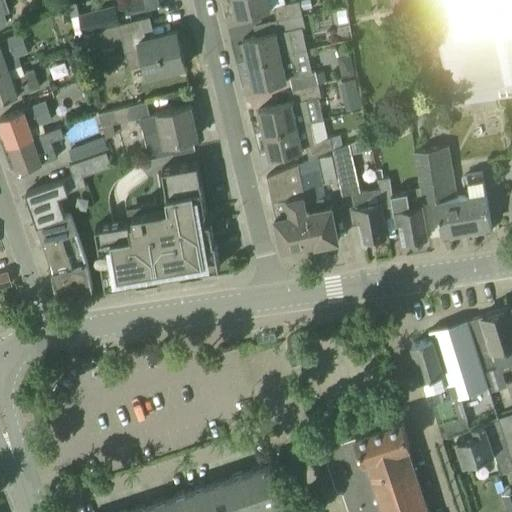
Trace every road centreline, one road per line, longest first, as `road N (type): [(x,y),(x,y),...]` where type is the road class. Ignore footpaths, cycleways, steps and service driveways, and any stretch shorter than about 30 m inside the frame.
road 1 (residential): [(276,299),(202,0)]
road 2 (residential): [(385,283),(411,392),(454,511)]
road 3 (tertiary): [(52,335),(276,299)]
road 4 (residential): [(52,335),(0,187)]
road 5 (tertiary): [(385,283),(511,263)]
